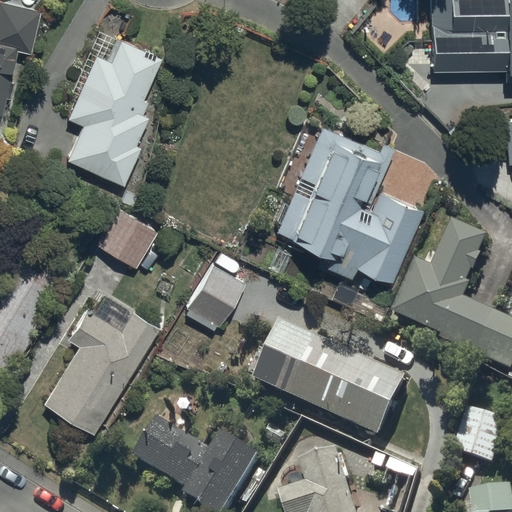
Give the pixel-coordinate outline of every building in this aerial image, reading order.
[(511,0),(428,0),(428,74),(501,74),(501,86),(511,86),(511,0)] [(29,57),(38,14),(0,5),(0,124),(15,54),(29,57)] [(107,63),(94,58),(65,122),(81,129),(65,164),(121,189),(139,150),(134,148),(147,120),(138,116),(163,61),(117,41),(107,63)] [(511,122),(502,123),(505,167),(511,166),(511,122)] [(318,131),(273,235),(288,242),(286,246),(326,263),(322,272),(347,283),(351,273),(387,288),(418,213),(376,196),(371,205),(368,204),(391,150),(380,145),(376,155),(318,131)] [(135,269),(155,235),(115,212),(96,247),(135,269)] [(431,273),(415,265),(390,320),(440,343),(439,345),(511,378),(511,376),(511,327),(490,317),(491,315),(465,303),(471,290),(467,289),(472,279),(475,281),(483,263),(480,261),(488,244),(452,228),(431,273)] [(0,274),(0,385),(66,280),(16,249),(0,274)] [(209,267),(183,309),(186,311),(183,316),(208,332),(211,327),(216,330),(242,287),(209,267)] [(89,438),(156,331),(103,297),(90,317),(83,312),(64,342),(75,350),(40,406),(89,438)] [(258,377),(253,388),(379,444),(406,384),(280,328),(268,353),(258,349),(248,372),(258,377)] [(209,511),(226,511),(258,458),(220,435),(212,448),(157,415),(134,455),(188,486),(182,496),(209,511)] [(492,471),(506,427),(468,415),(454,459),(492,471)] [(355,511),(356,511),(353,511),(351,511),(345,489),(350,488),(343,466),(339,468),(336,458),(298,469),(305,491),(278,499),(281,511),(355,511)] [(511,511),(509,493),(470,499),(471,511),(511,511)]
